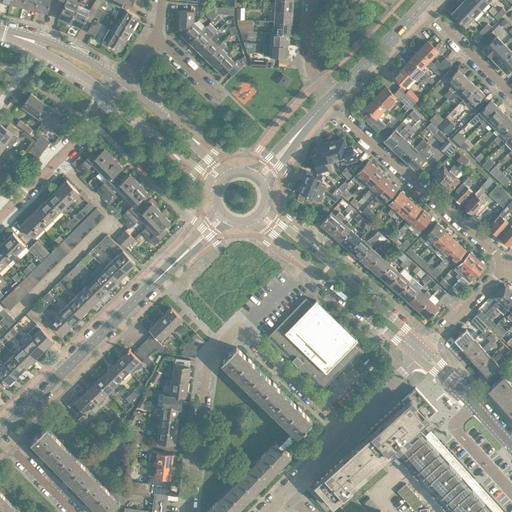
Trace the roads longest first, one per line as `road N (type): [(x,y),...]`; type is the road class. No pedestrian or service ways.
road 1 (secondary): [(0,433),(181,256)]
road 2 (residential): [(324,106),(506,263)]
road 3 (tertiary): [(251,222),(418,356)]
road 4 (tertiary): [(424,351),(265,209)]
road 5 (residential): [(189,511),(211,355),(238,328)]
road 6 (residential): [(346,433),(238,328)]
road 7 (residential): [(11,207),(108,97)]
road 8 (tertiary): [(231,174),(119,80)]
road 9 (tertiary): [(108,97),(216,191)]
road 10 (secondary): [(324,106),(422,6)]
road 11 (residential): [(511,97),(422,6)]
road 12 (residential): [(506,263),(424,351)]
